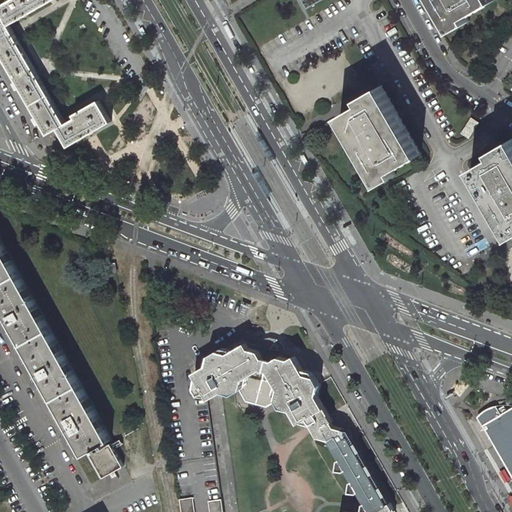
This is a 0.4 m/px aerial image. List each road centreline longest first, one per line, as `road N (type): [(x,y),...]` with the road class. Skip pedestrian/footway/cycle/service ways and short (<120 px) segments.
road 1 (secondary): [(366,295),(194,0)]
road 2 (tertiary): [(19,190),(318,303)]
road 3 (secondary): [(318,303),(441,511)]
road 4 (secondary): [(146,0),(238,165)]
road 5 (unknown): [(0,348),(89,511)]
road 6 (tertiary): [(195,231),(26,166)]
road 7 (unclassified): [(511,115),(449,75),(405,0)]
road 8 (secondary): [(489,511),(428,399)]
